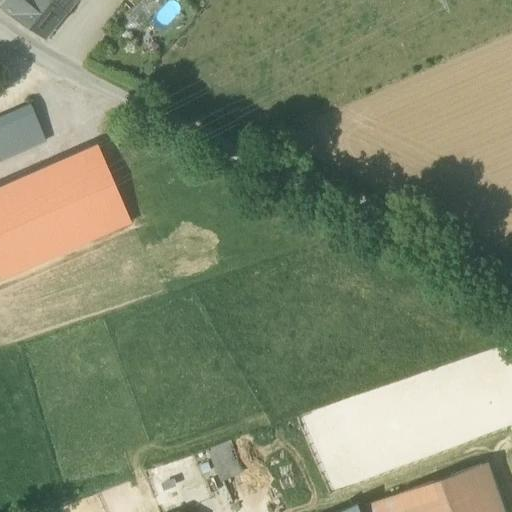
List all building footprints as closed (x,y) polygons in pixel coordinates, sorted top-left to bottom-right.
[(2,0),(0,3),(0,6),(10,15),(43,38),(65,11),(52,0),(2,0)] [(52,0),(65,11),(66,11),(74,0),(52,0)] [(143,0),(118,28),(131,40),(162,4),(157,0),(143,0)] [(29,106),(0,118),(0,162),(45,142),(29,106)] [(53,140),(0,162),(0,180),(59,154),(53,140)] [(95,146),(0,187),(0,276),(128,220),(95,146)] [(219,478),(239,469),(227,440),(206,449),(219,478)] [(163,470),(172,494),(196,485),(187,461),(163,470)] [(499,511),(483,464),(360,507),(362,511),(499,511)] [(358,502),(334,511),(362,511),(360,507),(358,502)]
